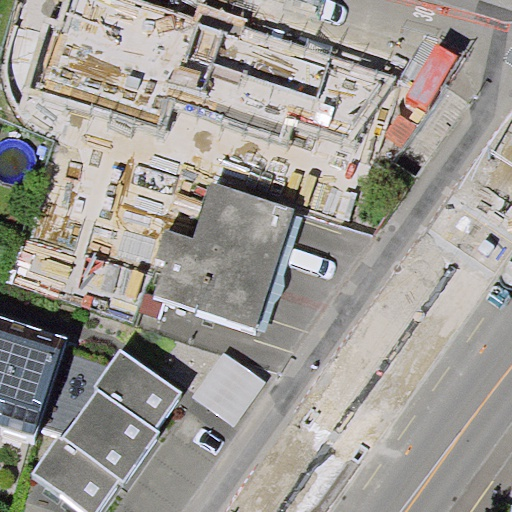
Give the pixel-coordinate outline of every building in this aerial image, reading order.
[(407,95),(116,0),(78,0),(63,47),(96,57),(99,47),(160,67),(147,106),(245,138),(258,100),(280,107),(276,121),(296,127),(281,172),(295,176),(291,188),(353,208),(407,95)] [(296,208),(212,182),(194,238),(166,230),(157,257),(165,259),(154,295),(258,328),(294,212),(296,208)] [(294,212),(258,328),(265,332),(274,302),(276,299),(281,292),(284,285),(284,278),(283,275),(302,215),(294,212)] [(0,315),(0,413),(39,426),(67,336),(0,315)] [(57,435),(30,470),(86,511),(90,511),(116,478),(127,486),(165,434),(154,426),(180,392),(122,349),(98,382),(106,388),(65,441),(57,435)]
